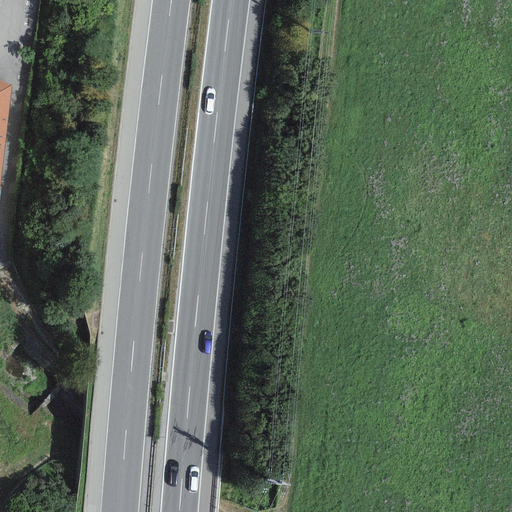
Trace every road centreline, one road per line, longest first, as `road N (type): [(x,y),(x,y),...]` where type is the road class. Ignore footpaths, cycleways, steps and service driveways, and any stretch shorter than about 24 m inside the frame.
road 1 (motorway): [(175,0),(121,511)]
road 2 (motorway): [(179,511),(232,0)]
road 3 (unclassified): [(0,249),(18,81),(0,52)]
